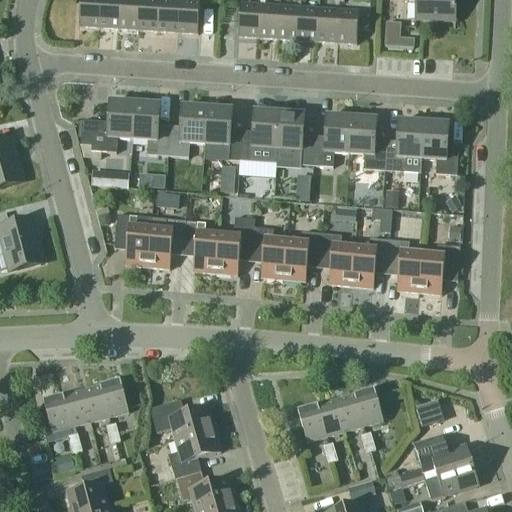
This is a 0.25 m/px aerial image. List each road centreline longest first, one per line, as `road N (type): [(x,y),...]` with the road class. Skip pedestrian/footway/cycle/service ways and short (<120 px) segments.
road 1 (residential): [(498,94),(29,65)]
road 2 (residential): [(101,336),(29,65)]
road 3 (residential): [(483,362),(498,94)]
road 4 (residential): [(483,362),(228,340)]
road 5 (residential): [(276,511),(228,340)]
road 6 (residential): [(32,511),(0,383)]
road 7 (residential): [(228,340),(101,336)]
